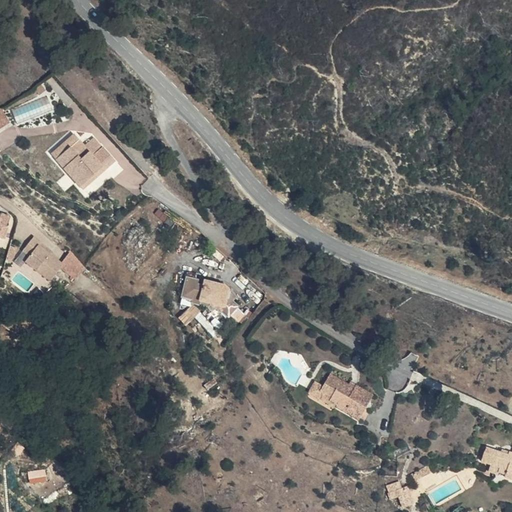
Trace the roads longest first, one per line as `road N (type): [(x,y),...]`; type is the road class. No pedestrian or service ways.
road 1 (secondary): [(511,310),(307,232),(254,188),(170,93)]
road 2 (residential): [(244,261),(284,296),(392,361),(511,417)]
road 3 (track): [(511,218),(431,185),(408,187),(345,117),(339,80)]
road 4 (residential): [(170,93),(159,109),(166,136),(244,261)]
road 5 (secondary): [(170,93),(78,0)]
